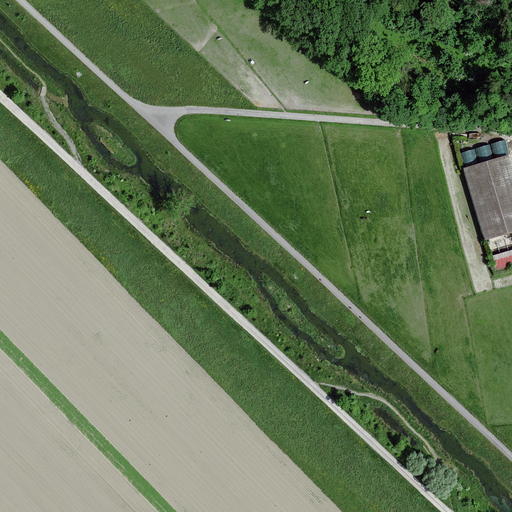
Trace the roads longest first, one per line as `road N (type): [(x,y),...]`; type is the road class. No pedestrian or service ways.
road 1 (unclassified): [(0,89),(451,511)]
road 2 (unclassified): [(165,132),(511,457)]
road 3 (unclassified): [(511,131),(177,111)]
road 4 (unclassified): [(22,0),(136,106)]
